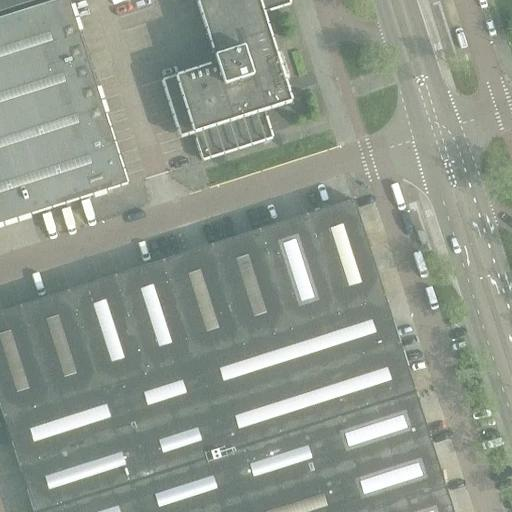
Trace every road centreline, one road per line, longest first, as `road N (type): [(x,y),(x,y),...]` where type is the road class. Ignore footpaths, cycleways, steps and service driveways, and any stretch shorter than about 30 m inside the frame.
road 1 (unclassified): [(0,272),(374,156)]
road 2 (unclassified): [(374,156),(487,511)]
road 3 (secondary): [(425,138),(511,441)]
road 4 (secondary): [(450,127),(409,0)]
road 5 (secondary): [(511,320),(471,195)]
